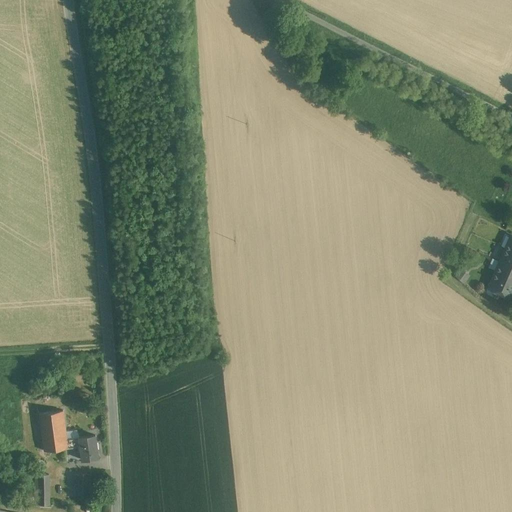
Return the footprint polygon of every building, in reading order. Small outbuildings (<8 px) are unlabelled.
[(511,292),(511,235),(511,236),(489,288),(510,297),(511,292)] [(462,269),(457,277),(465,282),(470,275),(462,269)] [(63,410),(39,414),(44,451),(68,448),(67,439),(63,410)] [(95,435),(79,437),(79,438),(67,439),(68,447),(77,446),(78,452),(81,452),(82,460),(98,458),(95,435)] [(89,474),(77,474),(77,494),(89,494),(89,474)] [(49,504),(49,475),(35,475),(35,505),(49,504)]
